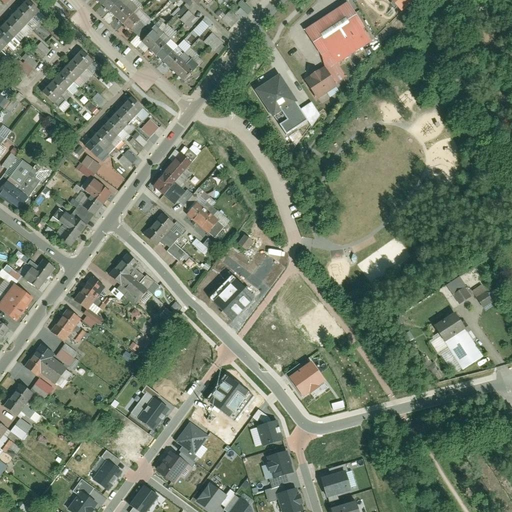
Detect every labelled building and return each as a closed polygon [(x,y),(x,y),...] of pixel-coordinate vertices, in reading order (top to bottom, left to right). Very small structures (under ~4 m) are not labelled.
[(0,44),(35,7),(27,0),(17,0),(0,19),(0,44)] [(118,0),(95,0),(126,29),(137,17),(118,0)] [(321,63),(330,79),(342,71),(334,58),(367,38),(359,26),(361,25),(346,0),(341,0),(300,26),(320,57),(318,58),(321,63)] [(183,6),(175,15),(179,20),(188,11),(183,6)] [(189,11),(180,20),(189,29),(198,21),(189,11)] [(201,21),(191,33),(196,37),(206,26),(201,21)] [(148,27),(137,38),(180,79),(191,67),(148,27)] [(204,42),(218,55),(225,47),(211,34),(204,42)] [(48,101),(92,55),(79,43),(35,89),(48,101)] [(21,60),(11,71),(23,81),(37,65),(26,54),(21,60)] [(321,63),(300,75),(313,96),(333,83),(330,79),(321,63)] [(276,70),(251,87),(270,114),(295,97),(276,70)] [(0,106),(3,109),(8,101),(0,94),(0,106)] [(92,154),(136,107),(123,95),(80,142),(92,154)] [(11,101),(7,109),(13,112),(17,104),(11,101)] [(149,138),(158,129),(150,120),(140,130),(149,138)] [(1,125),(0,126),(0,157),(5,150),(0,147),(11,131),(1,125)] [(149,183),(171,202),(182,189),(170,180),(187,160),(175,149),(160,167),(160,171),(149,183)] [(84,172),(87,174),(97,161),(83,150),(79,156),(81,157),(75,165),(84,172)] [(127,170),(137,160),(129,151),(118,161),(127,170)] [(54,236),(65,244),(108,188),(91,175),(90,176),(87,174),(84,172),(76,183),(81,187),(81,188),(86,193),(71,212),(63,205),(54,218),(63,225),(54,236)] [(0,182),(0,194),(14,205),(25,190),(6,175),(0,182)] [(194,198),(182,212),(203,229),(215,216),(194,198)] [(162,215),(144,236),(157,247),(160,244),(168,250),(173,244),(178,239),(170,232),(175,226),(162,215)] [(196,240),(192,245),(204,255),(209,250),(196,240)] [(185,254),(173,244),(168,250),(166,252),(178,262),(185,254)] [(127,255),(108,276),(138,302),(148,291),(131,276),(136,270),(139,266),(127,255)] [(24,280),(35,289),(39,290),(56,269),(44,259),(38,267),(36,265),(24,280)] [(145,278),(136,270),(131,276),(148,291),(155,283),(147,276),(145,278)] [(88,271),(70,295),(83,304),(101,280),(88,271)] [(209,299),(232,321),(254,299),(232,277),(209,299)] [(0,305),(0,311),(15,323),(33,299),(15,285),(0,305)] [(471,292),(485,312),(495,305),(481,285),(471,292)] [(464,286),(452,295),(459,305),(471,296),(464,286)] [(118,300),(122,296),(115,288),(111,292),(118,300)] [(64,304),(46,327),(59,337),(77,313),(64,304)] [(454,315),(435,327),(462,368),(481,356),(454,315)] [(0,342),(9,329),(0,322),(0,342)] [(37,339),(20,362),(34,373),(37,369),(51,381),(64,364),(50,353),(51,350),(37,339)] [(324,382),(311,363),(302,369),(289,378),(293,383),(303,397),(324,382)] [(289,378),(302,369),(299,366),(285,375),(291,384),(293,383),(289,378)] [(17,378),(0,400),(0,401),(13,412),(30,388),(17,378)] [(227,379),(209,403),(231,419),(248,394),(227,379)] [(137,419),(154,431),(169,409),(152,397),(137,419)] [(264,426),(272,423),(270,418),(258,410),(252,419),(258,423),(259,421),(263,424),(264,426)] [(22,441),(32,428),(20,419),(10,432),(22,441)] [(263,447),(283,441),(277,422),(272,423),(264,426),(257,428),(263,447)] [(189,428),(178,444),(194,456),(206,439),(189,428)] [(169,451),(155,470),(174,485),(179,478),(183,481),(192,468),(169,451)] [(292,473),(286,453),(267,458),(273,479),(286,475),(292,473)] [(93,480),(108,491),(122,472),(107,461),(93,480)] [(329,470),(331,477),(345,473),(345,474),(348,473),(346,465),(329,470)] [(331,477),(321,480),(326,498),(350,491),(345,474),(345,473),(331,477)] [(289,483),(286,475),(273,479),(269,480),(272,489),(283,485),(289,483)] [(195,502),(209,511),(214,511),(227,495),(209,483),(195,502)] [(277,494),(285,492),(283,485),(272,489),(264,491),(268,503),(279,500),(277,494)] [(148,511),(158,498),(145,489),(131,509),(135,511),(148,511)] [(296,511),(303,510),(296,489),(285,492),(277,494),(279,500),(282,511),(296,511)] [(66,510),(69,511),(91,511),(98,504),(80,491),(66,510)] [(255,511),(239,500),(230,511),(255,511)] [(331,510),(331,511),(358,511),(356,503),(331,510)]
